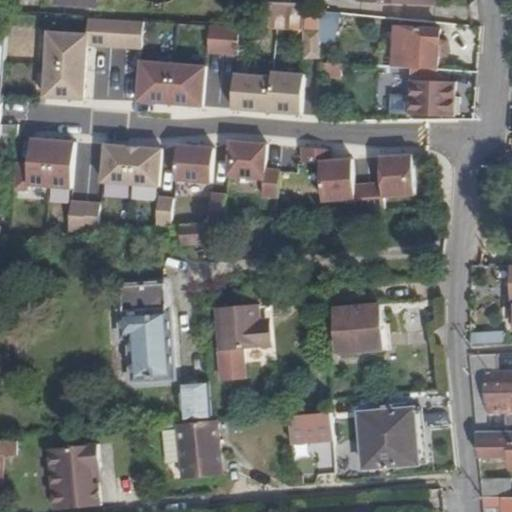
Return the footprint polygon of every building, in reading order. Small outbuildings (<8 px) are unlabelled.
[(360,0),(360,3),(435,8),(435,0),(360,0)] [(308,12),(267,9),(265,29),(296,32),(306,32),(307,32),(308,12)] [(321,12),(308,12),(307,32),(319,33),(321,14),(321,12)] [(319,33),(319,41),(333,42),(335,27),(340,27),(341,14),(321,14),(319,33)] [(93,17),(91,32),(91,43),(145,48),(147,21),(93,17)] [(241,28),(212,26),(209,52),(238,55),(241,28)] [(52,29),(46,94),(86,97),(91,43),(91,32),(52,29)] [(411,69),(439,72),(441,32),(398,29),(397,68),(411,69)] [(319,41),(319,33),(307,32),(306,32),(304,59),(320,60),(318,44),(319,41)] [(0,109),(4,109),(10,33),(0,34),(0,109)] [(209,66),(143,60),(140,100),(205,107),(209,66)] [(341,63),(320,61),(321,74),(340,75),(341,63)] [(394,74),(394,81),(410,81),(411,69),(397,68),(394,67),(394,74)] [(271,113),(304,116),(306,76),(274,73),(274,78),(271,113)] [(271,113),(274,78),(237,74),(234,109),(271,113)] [(386,93),(394,94),(394,81),(394,74),(386,74),(386,93)] [(416,81),(415,115),(452,118),(455,84),(416,81)] [(3,138),(19,138),(20,128),(3,128),(3,138)] [(74,192),(77,146),(31,142),(29,167),(16,166),(14,194),(30,195),(30,189),(74,192)] [(264,199),(279,200),(281,172),(267,171),(269,146),(232,144),(229,179),(266,181),(264,199)] [(104,185),(161,189),(164,152),(107,148),(104,185)] [(176,183),(214,185),(216,151),(179,148),(176,183)] [(322,163),(333,162),(332,151),(303,149),(304,164),(322,163)] [(370,186),(372,214),(387,213),(386,198),(417,196),(414,156),(382,159),(384,185),(370,186)] [(357,215),(372,214),(370,186),(356,187),(354,160),(333,162),(322,163),(324,203),(356,201),(357,215)] [(213,196),(210,225),(215,224),(226,224),(228,197),(213,196)] [(160,200),(158,229),(173,228),(175,201),(160,200)] [(87,206),(72,204),(70,235),(85,234),(87,206)] [(102,207),(87,206),(85,234),(100,233),(102,207)] [(210,225),(182,227),(184,247),(216,245),(215,224),(210,225)] [(37,266),(0,265),(0,289),(18,288),(19,285),(37,284),(37,266)] [(165,287),(122,291),(125,314),(122,314),(124,338),(132,338),(134,381),(174,379),(170,312),(167,312),(165,287)] [(263,305),(220,308),(223,351),(245,350),(271,349),(270,321),(264,321),(263,305)] [(380,306),(338,309),(342,356),(384,353),(380,306)] [(508,334),(472,334),(472,346),(508,344),(508,334)] [(245,350),(223,351),(225,383),(247,382),(245,350)] [(511,375),(500,376),(500,356),(472,358),(478,433),(489,433),(489,414),(507,414),(507,433),(511,432),(511,375)] [(339,375),(329,376),(330,398),(340,398),(339,375)] [(209,384),(183,386),(186,420),(211,418),(209,384)] [(238,402),(215,404),(217,420),(239,419),(238,402)] [(416,410),(361,415),(366,470),(420,466),(416,410)] [(334,415),(289,418),(291,445),(335,442),(334,415)] [(177,434),(181,466),(183,482),(223,478),(217,423),(177,428),(177,434)] [(511,470),(511,432),(507,433),(489,433),(478,433),(480,458),(511,458),(511,466),(511,471),(511,470)] [(181,466),(177,434),(162,435),(166,467),(181,466)] [(17,442),(0,442),(0,510),(2,510),(5,459),(16,459),(17,442)] [(48,452),(53,511),(63,511),(99,509),(97,487),(93,486),(91,471),(96,470),(100,470),(98,448),(48,452)] [(484,499),(511,499),(511,480),(482,480),(484,499)] [(511,511),(511,499),(484,499),(484,508),(504,508),(503,511),(511,511)]
